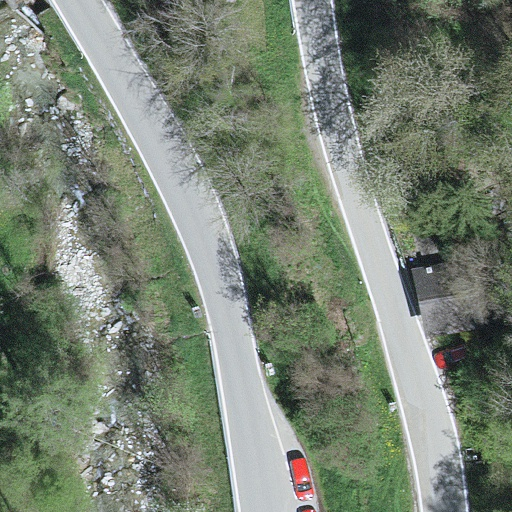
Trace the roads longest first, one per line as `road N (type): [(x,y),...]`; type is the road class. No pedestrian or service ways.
road 1 (tertiary): [(74,0),(210,234),(270,511)]
road 2 (residential): [(480,511),(349,0)]
